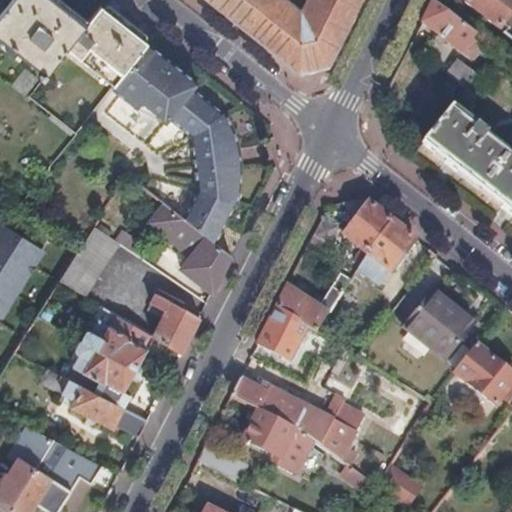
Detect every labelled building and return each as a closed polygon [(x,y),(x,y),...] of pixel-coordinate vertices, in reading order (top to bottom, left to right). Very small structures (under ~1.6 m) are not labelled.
[(85,25),(53,0),(11,0),(7,6),(0,14),(0,36),(44,71),(40,77),(44,79),(68,49),(85,25)] [(208,0),(219,8),(300,73),(328,67),(361,0),(310,0),(302,17),(280,0),(208,0)] [(511,0),(471,0),(467,6),(501,32),(504,28),(508,32),(505,36),(511,40),(511,0)] [(433,3),(423,23),(461,54),(463,53),(473,62),(479,55),(485,47),(491,52),(492,50),(433,3)] [(147,42),(100,6),(85,25),(68,49),(114,85),(147,42)] [(197,82),(147,42),(114,85),(112,88),(136,107),(166,123),(170,118),(191,136),(199,189),(183,219),(208,239),(217,220),(224,225),(228,217),(238,198),(239,198),(242,176),(242,168),(242,161),(241,153),(237,135),(231,116),(229,117),(193,87),(197,82)] [(485,47),(479,55),(485,60),(491,52),(485,47)] [(447,76),(466,92),(478,78),(458,63),(447,76)] [(453,109),(424,145),(511,214),(511,155),(487,136),(488,133),(484,129),(482,131),(476,126),(475,127),(453,109)] [(0,240),(19,212),(16,211),(0,199),(0,240)] [(363,261),(392,220),(364,199),(342,205),(358,217),(344,234),(360,247),(355,256),(363,261)] [(231,257),(215,244),(208,239),(183,219),(165,205),(152,223),(192,256),(205,267),(195,279),(212,293),(222,275),(231,257)] [(215,244),(224,225),(217,220),(208,239),(215,244)] [(416,239),(392,220),(363,261),(358,268),(378,284),(389,270),(391,272),(416,239)] [(117,240),(96,226),(79,251),(60,282),(85,296),(119,243),(117,240)] [(119,243),(142,258),(149,247),(125,230),(117,240),(119,243)] [(60,282),(79,251),(54,236),(0,321),(0,376),(14,354),(38,317),(60,282)] [(182,268),(195,279),(205,267),(192,256),(182,268)] [(324,322),(351,280),(340,275),(319,307),(287,287),(276,308),(307,326),(317,333),(324,322)] [(194,329),(200,317),(182,307),(185,302),(159,287),(151,302),(152,303),(149,309),(162,317),(152,335),(182,352),(194,329)] [(468,321),(434,295),(412,323),(445,351),(468,321)] [(307,326),(276,308),(257,345),(289,361),(307,326)] [(87,330),(82,341),(135,370),(147,350),(130,341),(131,338),(98,320),(92,332),(87,330)] [(338,331),(324,322),(317,333),(328,340),(331,342),(338,331)] [(328,340),(317,333),(312,341),(324,349),(328,340)] [(339,346),(331,342),(328,340),(324,349),(334,354),(339,346)] [(135,370),(82,341),(76,351),(80,354),(73,366),(99,381),(94,393),(116,404),(135,370)] [(511,373),(477,345),(455,373),(497,406),(511,386),(511,373)] [(368,358),(360,353),(357,358),(364,362),(368,358)] [(408,403),(350,371),(335,399),(393,431),(408,403)] [(94,393),(61,376),(59,382),(67,387),(63,394),(75,400),(72,408),(113,428),(115,425),(140,437),(148,421),(116,404),(94,393)] [(288,425),(299,403),(269,388),(266,393),(240,380),(231,396),(258,410),(288,425)] [(326,416),(299,403),(288,425),(296,429),(313,442),(336,458),(357,416),(333,402),(326,416)] [(288,425),(258,410),(244,440),(249,442),(248,444),(250,446),(251,443),(281,458),(277,464),(296,476),(313,442),(296,429),(288,425)] [(19,461),(0,491),(0,503),(10,510),(53,441),(31,430),(24,440),(31,445),(21,461),(19,461)] [(53,441),(10,510),(12,511),(30,511),(50,480),(49,479),(54,469),(62,474),(75,452),(53,441)] [(241,463),(206,445),(198,462),(233,479),(241,463)] [(112,471),(110,469),(85,457),(77,473),(105,487),(112,471)] [(378,488),(348,467),(341,476),(371,498),(378,488)] [(392,467),(378,488),(408,509),(423,488),(392,467)]
